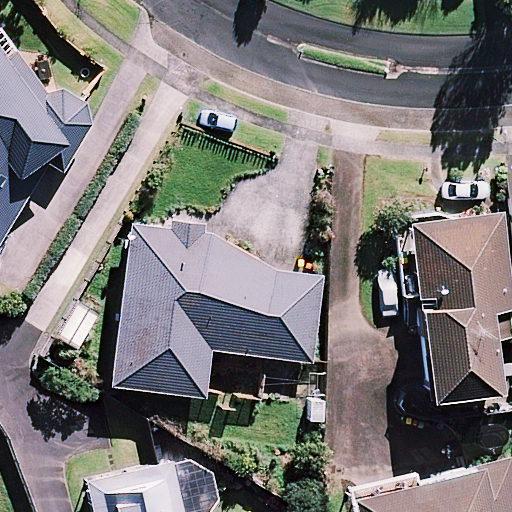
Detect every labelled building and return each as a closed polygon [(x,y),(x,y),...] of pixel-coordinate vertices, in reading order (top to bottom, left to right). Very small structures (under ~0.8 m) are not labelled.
[(48,94),(0,28),(0,238),(34,182),(17,172),(35,159),(62,173),(85,130),(87,126),(88,122),(88,117),(88,113),(87,108),(85,104),(83,100),(80,97),(76,94),(72,92),(68,91),(63,90),(58,90),(54,92),(50,93),(48,94)] [(511,337),(499,214),(394,224),(401,296),(419,294),(429,399),(494,393),(488,339),(511,337)] [(200,230),(200,223),(169,219),(168,227),(126,223),(110,388),(206,397),(210,347),(312,356),(319,277),(271,272),(215,232),(200,230)] [(207,511),(208,510),(211,505),(213,499),(213,494),(213,488),(211,483),(209,477),(206,473),(202,469),(197,465),(192,463),(187,461),(181,460),(175,461),(170,462),(85,481),(91,511),(207,511)] [(511,511),(511,496),(504,462),(350,495),(353,511),(511,511)]
